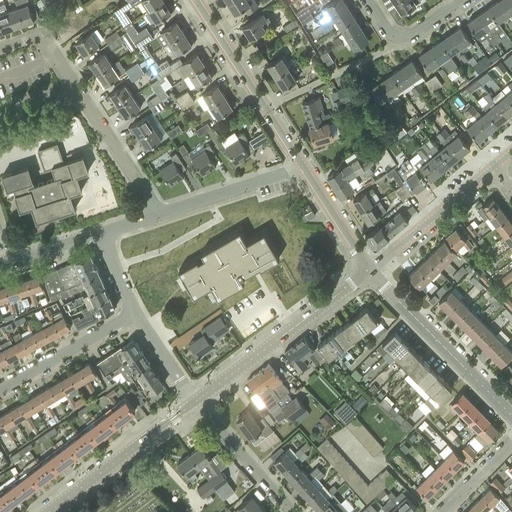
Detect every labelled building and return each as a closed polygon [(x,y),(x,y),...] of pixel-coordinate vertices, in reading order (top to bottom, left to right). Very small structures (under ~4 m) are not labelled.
[(7,6),(8,9),(30,3),(29,0),(14,0),(16,3),(7,6)] [(141,0),(149,11),(164,1),(163,0),(141,0)] [(248,0),(248,1),(247,0),(236,0),(229,5),(235,14),(245,8),(248,13),(258,6),(254,0),(248,0)] [(348,8),(343,0),(336,0),(327,6),(331,12),(319,20),(322,24),(348,8)] [(398,0),(395,3),(402,13),(421,1),(420,0),(398,0)] [(511,0),(500,0),(499,1),(509,15),(511,19),(511,0)] [(156,23),(175,11),(171,5),(168,7),(164,1),(149,11),(156,23)] [(505,17),(509,15),(499,1),(489,8),(499,22),(505,17)] [(122,14),(133,6),(129,2),(118,9),(122,14)] [(24,25),(34,21),(28,4),(18,8),(24,25)] [(307,7),(296,13),(299,19),(310,12),(307,7)] [(24,25),(18,8),(8,11),(14,28),(24,25)] [(332,24),(337,21),(341,27),(355,18),(348,8),(322,24),(322,25),(312,31),(315,35),(323,30),(325,32),(333,27),(332,24)] [(489,8),(478,15),(496,41),(501,37),(498,33),(504,29),(499,22),(489,8)] [(14,28),(8,11),(0,14),(0,21),(4,32),(14,28)] [(303,24),(314,18),(310,12),(299,19),(303,24)] [(243,26),(250,38),(273,24),(269,17),(267,19),(263,13),(243,26)] [(478,15),(468,22),(481,42),(487,38),(493,47),(498,43),(496,41),(478,15)] [(341,27),(345,34),(333,41),(335,46),(362,29),(355,18),(341,27)] [(184,25),(180,19),(162,31),(169,43),(184,33),(181,27),(184,25)] [(293,20),(283,27),(286,32),(297,26),(293,20)] [(138,40),(150,33),(146,27),(134,35),(138,40)] [(451,34),(460,48),(464,53),(468,50),(474,46),(470,41),(471,41),(461,27),(451,34)] [(338,50),(345,45),(350,43),(354,49),(369,40),(362,29),(335,46),(338,50)] [(99,45),(98,43),(102,40),(101,38),(102,35),(98,31),(95,30),(73,45),(77,50),(80,48),(84,55),(99,45)] [(105,39),(108,44),(120,36),(117,31),(105,39)] [(147,47),(145,43),(153,38),(150,33),(138,40),(134,42),(140,52),(147,47)] [(169,43),(176,54),(177,55),(195,43),(191,37),(188,39),(184,33),(169,43)] [(440,41),(450,55),(460,48),(451,34),(440,41)] [(108,44),(112,50),(124,42),(120,36),(108,44)] [(440,62),(443,67),(447,74),(448,74),(452,71),(453,70),(455,72),(459,69),(450,55),(440,41),(430,48),(440,62)] [(491,61),(500,57),(496,46),(487,50),(491,61)] [(430,48),(419,55),(429,69),(440,62),(430,48)] [(184,78),(189,74),(190,75),(205,65),(201,59),(204,57),(200,51),(182,63),(183,64),(177,68),(183,78),(184,78)] [(320,55),(327,66),(334,62),(328,51),(320,55)] [(509,66),(511,63),(511,52),(503,60),(509,66)] [(104,53),(86,65),(90,70),(93,68),(97,74),(112,64),(104,53)] [(468,59),(464,53),(460,56),(464,62),(465,62),(468,59)] [(479,74),(492,63),(486,55),(473,65),(479,74)] [(281,56),(268,65),(276,77),(296,66),(292,59),(286,63),(281,56)] [(155,74),(170,65),(167,59),(158,65),(156,61),(150,65),(155,74)] [(422,74),(413,60),(402,67),(412,81),(422,74)] [(142,68),(141,68),(137,62),(125,70),(130,77),(142,68)] [(508,70),(501,62),(495,66),(502,74),(508,70)] [(98,82),(102,88),(120,76),(112,64),(97,74),(101,80),(98,82)] [(170,65),(155,74),(161,83),(166,80),(163,76),(174,70),(170,65)] [(197,86),(215,75),(212,69),(209,71),(205,65),(190,75),(197,86)] [(297,80),(293,75),(300,71),(297,67),(296,66),(276,77),(283,89),(297,80)] [(412,81),(402,67),(392,74),(401,88),(412,81)] [(443,77),(448,74),(447,74),(443,67),(439,70),(443,77)] [(142,68),(130,77),(133,81),(145,73),(142,68)] [(482,85),(492,78),(487,72),(477,79),(482,85)] [(391,95),(401,88),(392,74),(381,81),(391,95)] [(443,86),(435,75),(430,79),(438,89),(443,86)] [(430,79),(425,82),(433,93),(438,89),(430,79)] [(476,89),(481,85),(477,79),(472,83),(476,89)] [(390,103),(394,100),(391,95),(381,81),(371,89),(380,103),(387,98),(390,103)] [(224,89),(221,83),(203,95),(210,106),(225,97),(221,90),(224,89)] [(420,83),(415,86),(419,93),(424,90),(420,83)] [(125,84),(107,96),(111,102),(114,100),(118,106),(133,96),(125,84)] [(419,93),(415,86),(411,89),(415,96),(419,93)] [(337,90),(327,94),(333,113),(344,109),(340,98),(337,90)] [(147,102),(150,107),(162,99),(166,97),(163,91),(147,102)] [(191,96),(188,91),(176,98),(180,104),(191,96)] [(488,93),(484,96),(489,102),(483,107),(487,111),(498,124),(507,116),(492,98),(488,93)] [(340,98),(344,109),(356,105),(352,94),(340,98)] [(496,95),(492,98),(507,116),(511,112),(511,102),(506,95),(501,100),(496,95)] [(140,107),(133,96),(118,106),(122,112),(119,114),(123,119),(141,107),(140,107)] [(183,109),(195,101),(191,96),(180,104),(183,109)] [(218,118),(236,106),(232,101),(229,103),(225,97),(210,106),(218,118)] [(318,111),(323,109),(319,97),(303,103),(311,128),(323,124),(322,121),(320,116),(318,111)] [(394,100),(399,107),(403,104),(399,97),(394,100)] [(150,107),(155,114),(167,106),(162,99),(150,107)] [(399,107),(394,100),(390,103),(395,110),(399,107)] [(487,111),(482,115),(472,105),(468,109),(474,115),(477,119),(488,132),(498,124),(487,111)] [(469,118),(474,115),(468,109),(464,112),(469,118)] [(311,128),(315,143),(333,137),(329,124),(332,123),(329,113),(320,116),(322,121),(323,124),(311,128)] [(146,116),(128,128),(132,133),(135,131),(139,137),(154,127),(146,116)] [(477,119),(474,122),(467,128),(478,141),(488,132),(477,119)] [(211,128),(208,123),(196,131),(199,136),(211,128)] [(183,131),(179,124),(167,132),(172,138),(183,131)] [(140,145),(144,151),(162,139),(154,127),(139,137),(143,143),(140,145)] [(377,137),(383,133),(381,128),(374,132),(377,137)] [(214,130),(210,133),(219,147),(219,146),(223,144),(221,141),(214,130)] [(460,156),(470,148),(465,142),(469,139),(462,132),(454,139),(450,134),(448,136),(443,130),(441,132),(460,156)] [(264,131),(257,135),(262,144),(269,140),(264,131)] [(450,164),(460,156),(441,132),(437,136),(446,146),(440,150),(440,151),(450,164)] [(255,151),(248,141),(243,133),(238,136),(239,138),(225,147),(223,144),(219,146),(225,155),(229,152),(236,164),(250,155),(249,154),(255,151)] [(412,138),(408,134),(403,137),(407,142),(412,138)] [(374,162),(386,154),(389,152),(379,138),(369,144),(375,153),(361,162),(358,157),(328,177),(335,187),(369,166),(369,165),(374,162)] [(441,172),(450,164),(440,151),(440,150),(435,145),(431,149),(425,142),(420,146),(421,148),(441,172)] [(67,155),(68,160),(68,161),(63,163),(57,144),(38,150),(45,171),(53,168),(56,178),(34,185),(28,166),(3,175),(8,189),(14,187),(16,194),(15,194),(21,210),(32,206),(37,221),(76,208),(71,193),(82,190),(77,175),(89,171),(83,155),(81,150),(67,155)] [(183,155),(188,152),(183,144),(178,148),(183,155)] [(212,160),(217,156),(209,144),(204,147),(205,149),(192,158),(195,163),(203,175),(216,166),(212,160)] [(421,148),(417,151),(422,157),(414,164),(418,169),(420,167),(431,180),(441,172),(421,148)] [(186,168),(176,153),(171,156),(173,160),(160,169),(171,185),(184,177),(181,171),(186,168)] [(401,167),(398,170),(405,180),(407,178),(408,180),(416,191),(417,191),(420,191),(422,189),(422,187),(426,184),(425,182),(416,170),(408,159),(402,163),(401,167)] [(335,187),(341,198),(355,189),(353,186),(373,173),(369,166),(335,187)] [(393,176),(400,187),(405,184),(404,183),(394,169),(387,173),(389,178),(393,176)] [(404,183),(405,184),(412,194),(416,191),(408,180),(404,183)] [(396,190),(403,200),(412,194),(405,184),(400,187),(396,190)] [(380,200),(376,193),(373,188),(366,192),(353,200),(361,212),(380,200)] [(493,198),(481,207),(479,204),(475,207),(477,210),(485,220),(490,217),(490,216),(501,208),(493,198)] [(361,212),(368,223),(381,216),(380,215),(387,211),(380,200),(361,212)] [(309,204),(308,205),(299,211),(305,221),(315,215),(309,204)] [(412,214),(416,211),(413,206),(408,209),(412,214)] [(497,226),(508,218),(501,208),(490,216),(490,217),(497,226)] [(402,227),(408,222),(400,212),(382,227),(389,238),(402,228),(402,227)] [(497,226),(497,227),(505,236),(511,230),(511,223),(508,218),(497,226)] [(467,231),(460,223),(456,227),(456,228),(446,236),(462,255),(473,245),(464,234),(467,231)] [(381,225),(365,235),(373,248),(377,248),(389,238),(382,227),(381,225)] [(481,238),(474,228),(470,231),(478,241),(481,238)] [(180,272),(195,298),(212,288),(219,300),(245,285),(242,280),(260,269),(261,271),(280,260),(265,234),(248,244),(241,233),(202,255),(205,260),(199,263),(198,262),(180,272)] [(436,249),(448,261),(457,252),(445,240),(436,249)] [(427,258),(439,270),(448,261),(436,249),(427,258)] [(90,254),(83,257),(75,261),(57,269),(43,274),(47,287),(48,287),(50,295),(99,273),(90,254)] [(418,267),(430,279),(439,270),(427,258),(418,267)] [(463,266),(458,271),(462,275),(467,270),(463,266)] [(421,288),(430,279),(418,267),(409,276),(421,288)] [(477,273),(476,274),(480,278),(485,282),(488,279),(484,274),(486,273),(482,269),(477,273)] [(511,270),(502,279),(507,285),(511,280),(511,270)] [(457,280),(462,275),(458,271),(453,276),(457,280)] [(63,296),(63,297),(85,287),(88,293),(105,285),(99,273),(50,295),(52,300),(63,296)] [(32,291),(43,288),(39,275),(28,279),(32,291)] [(475,285),(479,280),(474,276),(470,280),(475,285)] [(32,292),(32,291),(28,279),(17,283),(21,296),(32,292)] [(493,283),(488,279),(485,282),(489,287),(493,283)] [(479,280),(475,285),(480,290),(484,285),(479,280)] [(14,302),(22,300),(21,296),(17,283),(5,286),(11,303),(9,304),(10,308),(15,307),(14,302)] [(445,284),(440,289),(444,293),(449,288),(445,284)] [(105,285),(88,293),(64,304),(67,309),(83,302),(82,301),(86,299),(89,306),(110,297),(105,285)] [(0,306),(9,304),(11,303),(5,286),(0,288),(0,306)] [(439,298),(444,293),(440,289),(435,294),(439,298)] [(439,302),(448,311),(460,299),(451,290),(439,302)] [(262,313),(284,302),(279,291),(256,303),(262,313)] [(439,298),(435,294),(429,300),(433,304),(439,298)] [(487,298),(492,303),(497,298),(492,294),(487,298)] [(79,316),(73,319),(78,329),(107,316),(105,312),(115,308),(110,297),(89,306),(83,309),(86,316),(81,318),(79,316)] [(507,305),(511,302),(507,297),(503,301),(507,305)] [(502,304),(497,298),(492,303),(497,308),(502,304)] [(378,305),(381,302),(378,299),(375,302),(371,305),(374,308),(378,305)] [(469,308),(460,299),(448,311),(457,320),(469,308)] [(359,314),(371,329),(379,323),(367,307),(359,314)] [(478,317),(469,308),(457,320),(466,329),(478,317)] [(71,328),(64,316),(61,310),(53,315),(54,318),(52,319),(60,334),(71,328)] [(43,328),(50,339),(60,334),(52,319),(54,318),(53,315),(52,313),(47,316),(50,321),(47,322),(46,320),(41,323),(43,328)] [(351,320),(363,336),(371,329),(359,314),(351,320)] [(202,330),(204,333),(190,343),(198,355),(197,355),(199,357),(200,356),(200,355),(213,346),(210,342),(229,330),(220,317),(202,330)] [(475,338),(487,326),(478,317),(466,329),(475,338)] [(355,342),(363,336),(351,320),(343,326),(355,342)] [(4,333),(7,338),(11,336),(9,332),(14,330),(11,323),(4,326),(7,332),(4,333)] [(347,348),(355,342),(343,326),(335,332),(347,348)] [(496,335),(487,326),(475,338),(484,347),(496,335)] [(378,338),(387,329),(384,327),(374,334),(378,338)] [(35,332),(33,333),(40,345),(50,339),(43,328),(35,332)] [(502,329),(496,335),(484,347),(492,356),(505,344),(510,339),(502,329)] [(402,338),(395,331),(376,349),(383,356),(388,352),(402,338)] [(17,342),(15,343),(14,341),(11,342),(19,356),(29,350),(23,338),(20,332),(14,335),(17,342)] [(339,354),(347,348),(335,332),(327,338),(339,354)] [(33,333),(23,338),(29,350),(40,345),(33,333)] [(0,344),(0,345),(9,361),(19,356),(11,342),(14,341),(11,336),(7,338),(7,340),(0,344)] [(311,352),(315,349),(305,336),(296,343),(307,357),(304,358),(311,365),(312,364),(313,366),(319,362),(311,352)] [(339,354),(327,338),(318,344),(330,360),(333,363),(341,357),(339,354)] [(395,359),(409,345),(402,338),(388,352),(395,359)] [(141,351),(134,340),(122,348),(121,347),(97,363),(105,375),(141,351)] [(285,351),(297,368),(298,368),(301,373),(311,365),(304,358),(307,357),(296,343),(285,351)] [(501,365),(511,354),(511,351),(505,344),(492,356),(501,365)] [(0,365),(9,361),(0,345),(0,365)] [(409,345),(395,359),(402,366),(416,352),(409,345)] [(105,375),(109,380),(121,371),(126,379),(131,375),(149,363),(141,351),(105,375)] [(416,352),(402,366),(409,374),(423,360),(416,352)] [(423,360),(409,374),(416,381),(430,367),(423,360)] [(97,374),(90,363),(80,369),(87,380),(97,374)] [(131,375),(140,389),(135,392),(132,387),(128,390),(140,406),(145,403),(142,398),(163,384),(149,363),(131,375)] [(282,408),(292,400),(287,393),(290,391),(285,384),(269,364),(247,380),(278,421),(287,414),(282,408)] [(430,367),(416,381),(423,388),(437,374),(430,367)] [(76,386),(77,386),(87,380),(80,369),(69,375),(76,386)] [(437,374),(423,388),(430,395),(445,381),(437,374)] [(69,375),(59,381),(68,395),(66,396),(67,398),(68,401),(73,398),(72,397),(80,392),(77,386),(76,386),(69,375)] [(68,395),(59,381),(49,387),(59,403),(67,398),(66,396),(68,395)] [(438,403),(452,389),(445,381),(430,395),(438,403)] [(373,393),(379,389),(374,384),(369,389),(373,393)] [(39,393),(46,404),(47,404),(48,406),(46,408),(48,412),(53,410),(51,407),(59,403),(49,387),(39,393)] [(29,399),(36,410),(46,404),(39,393),(29,399)] [(471,402),(462,393),(451,403),(461,412),(471,402)] [(368,401),(362,395),(358,399),(364,405),(368,401)] [(387,409),(394,402),(387,395),(380,402),(387,409)] [(306,409),(297,396),(292,400),(282,408),(287,414),(291,420),(296,417),(300,421),(310,414),(306,409)] [(117,403),(113,406),(114,407),(99,419),(95,414),(91,417),(93,418),(87,423),(89,426),(79,434),(76,428),(72,431),(73,432),(57,444),(56,443),(53,446),(57,451),(41,463),(37,458),(33,460),(34,460),(23,468),(24,469),(18,473),(18,472),(14,475),(18,480),(2,492),(0,488),(0,511),(7,507),(9,510),(14,506),(12,503),(26,492),(28,495),(34,491),(31,488),(45,478),(47,481),(53,477),(51,474),(65,463),(67,466),(72,462),(70,459),(84,449),(86,452),(92,447),(89,445),(103,434),(105,437),(111,433),(109,430),(123,420),(125,423),(130,418),(128,415),(135,410),(125,397),(117,403)] [(73,404),(76,409),(84,404),(81,398),(75,401),(76,402),(73,404)] [(29,399),(19,405),(26,416),(27,416),(36,410),(29,399)] [(81,416),(98,405),(95,400),(78,411),(81,416)] [(471,402),(461,412),(470,422),(481,412),(471,402)] [(16,422),(27,416),(26,416),(19,405),(9,411),(16,422)] [(357,412),(352,406),(340,418),(345,424),(357,412)] [(389,411),(394,416),(398,413),(392,407),(389,411)] [(0,418),(6,428),(16,422),(9,411),(0,416),(0,418)] [(263,417),(257,422),(248,411),(242,415),(243,416),(237,421),(251,439),(258,433),(263,439),(273,431),(263,417)] [(470,422),(479,431),(480,431),(490,421),(481,412),(470,422)] [(398,413),(394,416),(401,423),(402,423),(405,419),(398,413)] [(321,422),(328,429),(329,428),(334,423),(335,422),(328,415),(321,422)] [(356,416),(346,425),(352,432),(362,424),(356,416)] [(402,423),(401,423),(399,426),(407,433),(413,427),(405,419),(402,423)] [(436,423),(442,429),(445,426),(439,420),(436,423)] [(493,444),(489,440),(499,431),(490,421),(480,431),(479,431),(474,436),(475,436),(484,446),(488,449),(493,444)] [(352,432),(357,437),(367,428),(362,424),(352,432)] [(38,438),(41,443),(57,432),(55,427),(38,438)] [(357,437),(361,442),(371,433),(367,428),(357,437)] [(451,429),(447,434),(452,439),(457,434),(451,429)] [(361,442),(365,447),(375,438),(371,433),(361,442)] [(457,446),(462,441),(457,436),(452,441),(457,446)] [(326,438),(317,447),(321,451),(330,443),(326,438)] [(365,447),(370,452),(379,443),(375,438),(365,447)] [(34,447),(31,443),(10,457),(15,464),(21,460),(19,457),(34,447)] [(330,443),(321,451),(325,455),(334,447),(330,443)] [(370,452),(374,456),(384,448),(379,443),(370,452)] [(404,453),(409,448),(404,443),(400,448),(404,453)] [(467,444),(461,450),(470,460),(476,454),(467,444)] [(209,480),(216,489),(228,480),(216,464),(202,445),(190,454),(200,467),(209,480)] [(274,461),(283,471),(294,461),(304,452),(300,447),(295,453),(290,447),(274,461)] [(334,447),(325,455),(329,459),(338,451),(334,447)] [(455,470),(465,461),(454,450),(445,459),(455,470)] [(332,464),(341,455),(338,451),(329,459),(332,464)] [(302,461),(308,456),(304,452),(298,457),(302,461)] [(190,454),(178,463),(188,476),(192,482),(198,478),(194,471),(200,467),(190,454)] [(336,468),(345,460),(341,455),(332,464),(336,468)] [(445,459),(435,468),(446,479),(455,470),(445,459)] [(340,472),(349,464),(345,460),(336,468),(340,472)] [(302,470),(294,461),(283,471),(291,480),(302,470)] [(344,476),(353,468),(349,464),(340,472),(344,476)] [(317,466),(307,475),(303,470),(302,470),(291,480),(299,490),(311,479),(315,475),(321,470),(317,466)] [(347,481),(357,472),(353,468),(344,476),(347,481)] [(435,468),(428,475),(426,478),(437,488),(446,479),(435,468)] [(377,477),(386,486),(395,478),(386,469),(377,477)] [(321,470),(315,475),(319,480),(325,475),(321,470)] [(351,485),(360,477),(357,472),(347,481),(351,485)] [(355,489),(364,481),(360,477),(351,485),(355,489)] [(386,486),(377,477),(372,481),(381,491),(383,489),(386,486)] [(511,478),(511,477),(502,485),(496,478),(491,483),(498,490),(500,493),(505,488),(511,481),(511,478)] [(417,487),(428,498),(437,488),(426,478),(417,487)] [(319,489),(311,479),(299,490),(308,499),(319,489)] [(216,489),(209,480),(197,489),(204,498),(216,489)] [(359,493),(368,485),(364,481),(355,489),(359,493)] [(381,491),(372,481),(368,485),(377,495),(381,491)] [(323,485),(319,489),(308,499),(316,508),(327,498),(331,494),(338,489),(334,485),(328,490),(323,485)] [(376,495),(377,495),(368,485),(359,493),(367,503),(376,495)] [(492,505),(495,502),(504,511),(509,507),(500,497),(491,488),(482,496),(491,505),(492,505)] [(381,491),(377,495),(376,495),(379,499),(387,492),(383,489),(381,491)] [(403,511),(411,511),(417,507),(402,491),(396,496),(392,491),(388,494),(391,498),(403,511)] [(254,511),(261,506),(252,496),(234,511),(254,511)] [(474,504),(481,511),(490,511),(493,510),(492,509),(494,507),(492,505),(491,505),(482,496),(474,504)] [(330,511),(336,507),(327,498),(316,508),(319,511),(330,511)] [(347,498),(341,502),(349,511),(354,507),(347,498)] [(361,508),(365,504),(359,498),(355,502),(357,505),(349,511),(356,511),(361,508)] [(403,511),(391,498),(386,503),(392,509),(388,511),(403,511)] [(348,511),(340,503),(336,507),(330,511),(348,511)]
